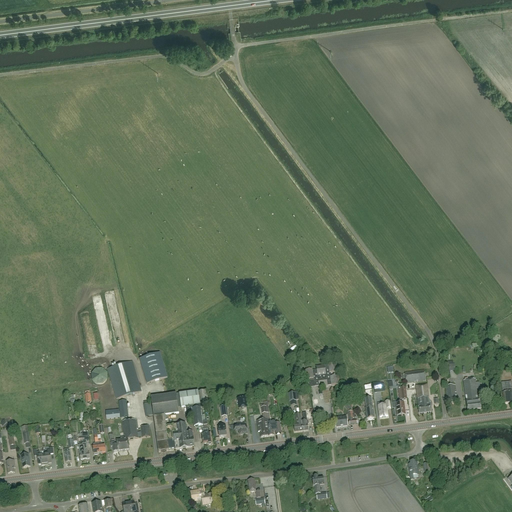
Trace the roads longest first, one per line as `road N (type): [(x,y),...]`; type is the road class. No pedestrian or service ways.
road 1 (unclassified): [(444,423),(424,333),(249,93),(237,54)]
road 2 (tertiary): [(33,477),(416,426)]
road 3 (unclassified): [(62,504),(414,454),(416,426)]
road 4 (trunk): [(0,35),(274,0)]
road 5 (unclassified): [(0,75),(163,56),(201,75),(237,54)]
road 6 (unclassified): [(0,21),(169,0)]
